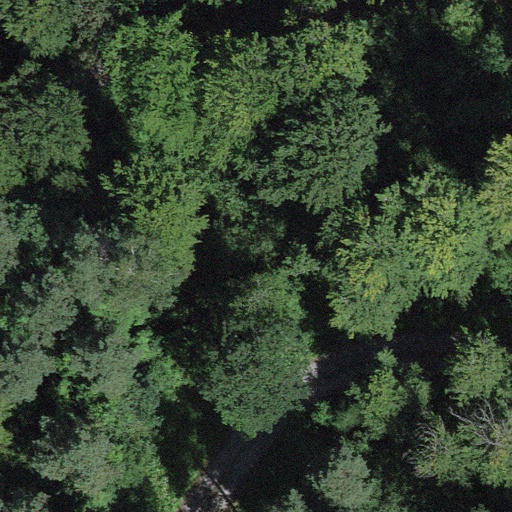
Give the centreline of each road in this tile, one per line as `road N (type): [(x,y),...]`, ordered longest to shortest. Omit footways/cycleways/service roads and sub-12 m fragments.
road 1 (track): [(0,133),(42,100),(128,59),(240,25),(370,0)]
road 2 (track): [(200,511),(231,457),(302,385),(361,355),(427,345),(511,361)]
